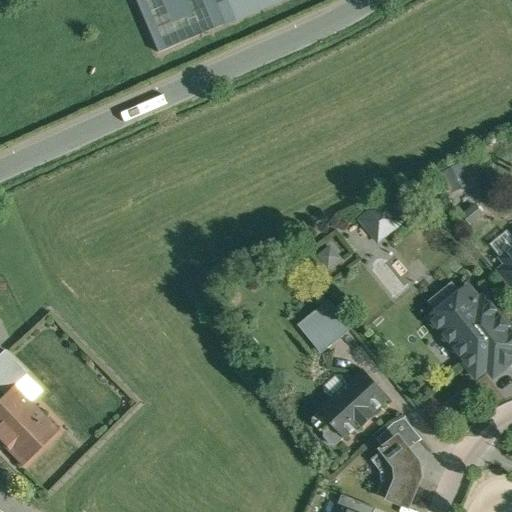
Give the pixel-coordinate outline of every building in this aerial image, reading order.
[(141,0),(163,51),(285,0),(141,0)] [(460,165),(443,173),(452,193),(469,185),(460,165)] [(418,174),(405,185),(404,185),(415,199),(416,199),(429,188),(418,174)] [(402,221),(386,201),(363,220),(375,235),(390,223),(394,228),(402,221)] [(475,205),(462,215),(471,225),(483,215),(475,205)] [(341,258),(332,246),(320,256),(329,268),(341,258)] [(511,251),(503,259),(506,263),(511,269),(511,251)] [(511,269),(506,263),(497,270),(511,289),(511,269)] [(511,327),(497,309),(490,314),(468,287),(461,293),(453,283),(438,312),(430,318),(477,376),(493,364),(491,361),(497,356),(505,366),(511,360),(511,327)] [(353,329),(331,301),(299,326),(322,354),(353,329)] [(8,351),(0,358),(0,390),(4,395),(15,385),(17,386),(29,374),(8,351)] [(364,370),(320,410),(321,411),(314,418),(313,423),(321,432),(326,432),(334,425),(346,439),(361,425),(364,427),(376,416),(374,414),(390,399),(364,370)] [(17,386),(15,385),(4,395),(0,399),(0,442),(24,466),(60,431),(17,386)] [(378,439),(385,447),(400,435),(410,448),(421,440),(403,418),(378,439)] [(385,447),(380,450),(394,469),(394,484),(388,500),(409,509),(423,479),(421,462),(410,448),(400,435),(385,447)] [(380,511),(340,497),(334,511),(380,511)]
